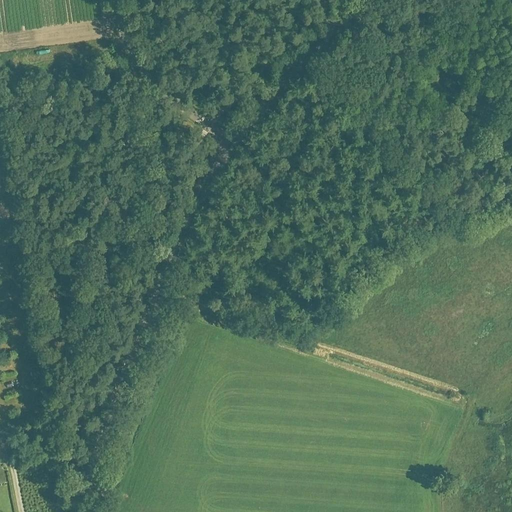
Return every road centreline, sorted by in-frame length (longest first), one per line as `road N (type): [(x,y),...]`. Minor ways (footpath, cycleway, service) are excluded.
road 1 (tertiary): [(82,511),(134,352),(230,144)]
road 2 (tertiary): [(230,144),(358,0)]
road 3 (unclassified): [(230,144),(141,68),(118,0)]
